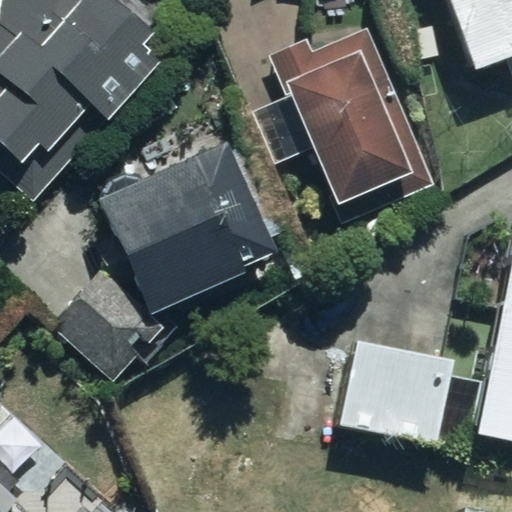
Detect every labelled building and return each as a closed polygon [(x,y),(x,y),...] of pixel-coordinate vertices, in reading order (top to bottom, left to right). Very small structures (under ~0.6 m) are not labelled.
[(23,172),(75,119),(93,137),(155,73),(80,0),(0,0),(0,27),(3,31),(0,33),(0,186),(23,209),(41,190),(23,172)] [(511,0),(418,0),(447,82),(511,59),(511,0)] [(381,84),(359,23),(261,59),(317,215),(393,188),(359,92),(381,84)] [(145,344),(136,326),(139,325),(262,266),(195,126),(134,155),(145,178),(80,209),(116,284),(43,319),(71,379),(145,344)] [(511,464),(511,187),(502,186),(479,324),(456,320),(450,356),(473,360),(457,455),(511,464)] [(441,362),(338,346),(324,438),(426,454),(441,362)] [(9,511),(19,500),(0,485),(0,511),(9,511)]
